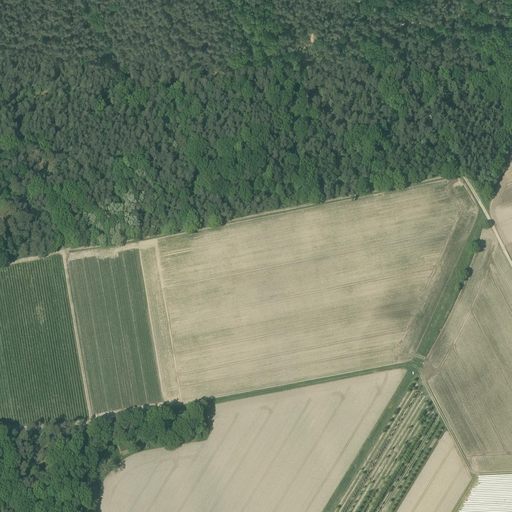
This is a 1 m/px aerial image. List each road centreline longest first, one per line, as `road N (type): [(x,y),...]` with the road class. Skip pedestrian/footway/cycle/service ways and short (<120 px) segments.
road 1 (track): [(462,174),(62,252)]
road 2 (track): [(19,145),(298,44),(374,28)]
road 3 (track): [(84,511),(91,426),(62,252)]
road 4 (track): [(374,28),(462,174)]
road 5 (track): [(511,17),(374,28)]
